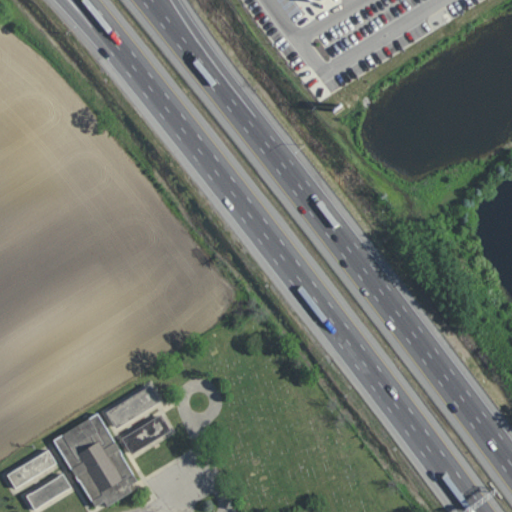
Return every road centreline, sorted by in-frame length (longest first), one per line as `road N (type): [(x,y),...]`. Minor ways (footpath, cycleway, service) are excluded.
road 1 (motorway): [(90,0),(483,511)]
road 2 (motorway): [(511,453),(156,0)]
